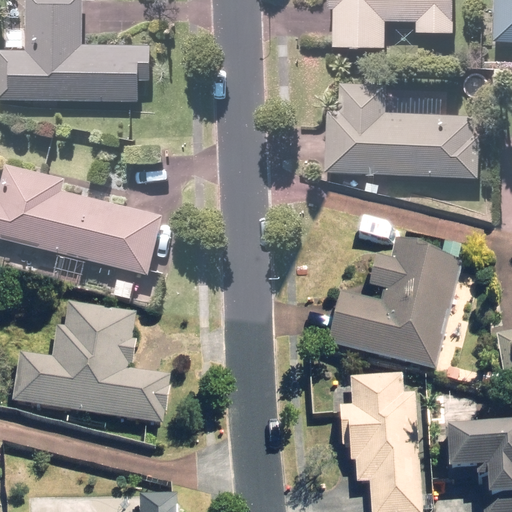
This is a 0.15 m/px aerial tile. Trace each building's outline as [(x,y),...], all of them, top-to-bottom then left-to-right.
[(156,89),(157,45),(86,43),(87,0),(32,0),(31,34),(25,34),(24,49),(1,48),(0,73),(0,96),(141,101),(142,89),(156,89)] [(456,31),(457,0),(331,0),(331,3),(337,3),(335,44),(388,46),(389,18),(419,20),(419,29),(456,31)] [(511,0),(499,0),(498,38),(511,38),(511,0)] [(476,134),(477,114),(389,110),(391,84),(344,81),(342,108),(332,107),(331,129),(326,129),(325,167),(481,174),(482,134),(476,134)] [(0,234),(152,273),(167,214),(66,188),(68,177),(9,162),(0,196),(0,234)] [(465,247),(448,242),(444,257),(401,246),(396,265),(383,261),(376,287),(389,291),(385,308),(345,298),(333,344),(441,373),(470,264),(461,262),(465,247)] [(60,330),(55,361),(25,356),(18,403),(168,427),(175,379),(137,373),(142,343),(138,342),(142,316),(73,305),(69,331),(60,330)] [(405,378),(355,381),(356,409),(348,409),(350,449),(355,448),(356,463),(360,462),(362,484),(375,483),(376,511),(424,511),(418,396),(406,397),(405,378)] [(511,511),(511,428),(455,428),(455,484),(487,485),(486,511),(511,511)] [(183,511),(184,498),(144,497),(143,511),(183,511)]
